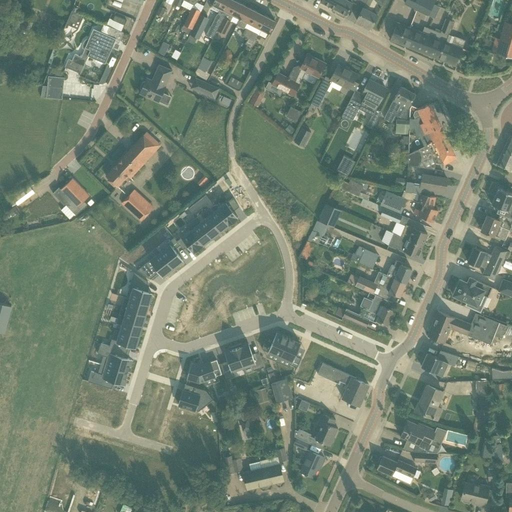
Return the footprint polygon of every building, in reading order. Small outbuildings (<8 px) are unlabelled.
[(166,22),(163,28),(168,31),(184,0),(172,0),(171,4),(174,5),(168,18),(166,17),(164,21),(166,22)] [(214,29),(217,30),(220,24),(231,0),(213,0),(212,3),(209,8),(218,13),(217,14),(220,16),(214,29)] [(231,0),(220,24),(217,30),(225,34),(231,22),(230,21),(230,20),(233,15),(240,19),(246,7),(233,0),(231,0)] [(321,0),(321,2),(335,10),(340,0),(321,0)] [(340,0),(335,10),(346,15),(350,6),(352,2),(353,0),(340,0)] [(357,0),(355,5),(362,8),(361,12),(356,20),(371,28),(375,19),(382,5),(385,6),(387,0),(376,0),(371,11),(363,8),(367,0),(357,0)] [(405,0),(404,3),(433,18),(439,7),(433,4),(435,0),(405,0)] [(156,14),(162,17),(166,10),(160,7),(156,14)] [(184,26),(192,30),(199,14),(200,11),(192,7),(184,26)] [(237,25),(244,29),(247,23),(254,26),(260,14),(246,7),(237,25)] [(189,35),(199,39),(209,19),(199,14),(192,30),(189,35)] [(267,34),(269,35),(270,33),(269,32),(275,21),(260,14),(254,26),(267,33),(267,34)] [(496,52),(496,53),(511,57),(511,14),(509,24),(504,22),(500,39),(496,52)] [(106,26),(109,27),(121,32),(126,20),(115,16),(113,20),(109,19),(106,26)] [(22,18),(18,28),(29,32),(33,22),(22,18)] [(430,29),(421,52),(455,66),(459,56),(465,41),(454,36),(451,44),(446,42),(449,34),(451,30),(454,22),(452,21),(446,19),(441,31),(441,30),(440,33),(430,29)] [(51,21),(50,24),(51,27),(54,28),(57,27),(58,24),(57,21),(54,20),(51,21)] [(390,40),(421,52),(430,29),(424,27),(422,32),(397,23),(394,31),(390,40)] [(67,63),(66,67),(80,74),(82,69),(83,67),(88,56),(96,59),(105,63),(112,46),(116,48),(118,44),(118,45),(123,33),(121,32),(109,27),(107,31),(108,36),(105,35),(93,29),(89,40),(87,39),(86,40),(84,41),(84,42),(83,44),(83,46),(83,48),(84,49),(83,51),(81,56),(75,54),(71,62),(69,60),(67,63)] [(242,35),(248,38),(251,32),(246,29),(242,35)] [(249,39),(247,42),(252,45),(254,41),(257,35),(251,32),(248,38),(249,39)] [(158,52),(164,55),(166,50),(160,47),(158,52)] [(228,49),(223,53),(227,60),(233,57),(228,49)] [(283,91),(293,96),(306,72),(317,78),(325,64),(307,54),(301,67),(299,66),(293,67),(288,78),(278,73),(272,85),(268,83),(265,88),(280,96),(283,91)] [(201,62),(198,68),(205,72),(208,66),(201,62)] [(141,90),(139,94),(148,98),(159,102),(159,101),(163,93),(166,87),(165,86),(172,71),(168,69),(159,65),(153,79),(154,79),(153,81),(152,80),(146,78),(145,81),(142,82),(140,87),(141,90)] [(316,95),(311,103),(317,106),(319,107),(323,98),(330,86),(333,80),(343,85),(349,88),(353,78),(354,79),(356,75),(338,65),(333,74),(331,79),(328,84),(322,81),(316,95)] [(40,97),(62,99),(63,79),(48,77),(47,86),(42,86),(40,97)] [(191,88),(214,98),(218,89),(195,78),(191,88)] [(231,78),(228,84),(239,90),(242,84),(231,78)] [(342,117),(351,122),(358,108),(372,115),(381,98),(386,89),(369,80),(361,96),(354,93),(342,117)] [(400,118),(406,118),(406,109),(408,105),(409,106),(410,102),(415,94),(401,86),(396,95),(391,105),(387,112),(400,118)] [(264,89),(260,95),(271,102),(275,95),(264,89)] [(230,105),(231,98),(224,96),(222,103),(230,105)] [(249,103),(257,107),(260,103),(251,98),(249,103)] [(311,103),(308,110),(313,113),(317,106),(311,103)] [(408,165),(418,167),(420,155),(430,159),(434,157),(436,163),(440,163),(443,162),(444,164),(456,158),(430,103),(417,109),(418,110),(415,112),(413,115),(415,118),(414,119),(410,119),(409,136),(409,144),(408,165)] [(287,116),(296,121),(300,112),(291,108),(287,116)] [(294,142),(303,147),(311,132),(302,127),(294,142)] [(106,176),(117,187),(127,176),(130,178),(160,145),(146,132),(106,176)] [(511,136),(510,135),(496,164),(505,168),(511,171),(511,136)] [(344,155),(337,169),(348,175),(356,160),(344,155)] [(413,186),(411,193),(416,194),(434,197),(429,196),(430,190),(445,192),(447,178),(436,177),(422,174),(420,188),(413,186)] [(61,210),(69,219),(74,215),(75,214),(76,215),(87,205),(84,201),(89,196),(72,178),(61,189),(59,187),(52,193),(64,205),(65,204),(66,205),(61,210)] [(397,179),(396,187),(403,188),(404,180),(397,179)] [(337,187),(358,196),(363,185),(350,180),(349,183),(340,180),(337,187)] [(12,202),(11,207),(16,204),(17,204),(18,206),(35,193),(30,186),(29,187),(29,186),(16,193),(15,194),(15,195),(16,197),(13,199),(14,201),(13,201),(12,202)] [(511,200),(511,193),(498,188),(491,204),(499,207),(510,212),(507,218),(511,219),(511,205),(510,205),(511,200)] [(380,205),(401,214),(406,200),(386,191),(380,205)] [(122,203),(141,221),(151,210),(132,192),(122,203)] [(413,214),(432,222),(438,210),(432,208),(434,197),(416,194),(414,199),(418,202),(418,203),(422,206),(420,211),(415,208),(413,214)] [(233,197),(217,210),(228,225),(230,223),(231,224),(236,221),(235,219),(237,218),(232,211),(239,206),(233,197)] [(380,215),(396,222),(400,214),(363,198),(360,205),(366,207),(366,206),(381,212),(380,215)] [(16,206),(8,212),(12,218),(20,212),(16,206)] [(208,208),(204,211),(220,231),(228,225),(217,210),(212,213),(208,208)] [(204,219),(199,223),(211,238),(220,231),(204,211),(200,214),(204,219)] [(322,213),(319,220),(334,227),(338,220),(322,213)] [(487,216),(481,230),(490,234),(494,236),(505,240),(509,231),(511,223),(511,219),(507,218),(501,215),(498,220),(496,219),(487,216)] [(344,222),(341,229),(366,239),(369,232),(344,222)] [(199,223),(191,230),(202,245),(211,238),(199,223)] [(405,226),(400,237),(422,246),(427,234),(417,230),(405,224),(405,226)] [(191,230),(176,241),(180,245),(183,249),(184,248),(187,251),(190,249),(193,252),(195,251),(196,252),(201,248),(200,247),(202,245),(191,230)] [(393,234),(388,245),(398,249),(408,253),(417,257),(422,246),(400,237),(393,234)] [(169,245),(160,252),(174,270),(175,269),(180,265),(179,264),(183,260),(174,249),(180,245),(176,241),(174,238),(167,243),(169,245)] [(474,247),(467,261),(479,266),(485,269),(482,275),(494,280),(496,274),(500,268),(504,258),(507,259),(510,253),(504,250),(495,246),(491,255),(474,247)] [(364,249),(358,263),(372,269),(378,255),(364,249)] [(160,252),(137,270),(150,279),(159,272),(160,274),(162,276),(166,273),(168,275),(173,271),(174,270),(160,252)] [(391,265),(387,275),(395,278),(406,283),(412,269),(403,266),(404,264),(396,260),(393,266),(391,265)] [(378,271),(373,283),(377,285),(376,288),(391,294),(400,297),(406,283),(395,278),(387,275),(378,271)] [(134,272),(126,298),(130,299),(148,304),(149,302),(150,302),(152,296),(151,296),(151,293),(147,292),(144,291),(147,281),(148,281),(134,272)] [(459,279),(452,295),(471,303),(469,307),(480,312),(481,312),(483,306),(478,304),(482,295),(487,298),(492,287),(468,276),(467,278),(469,278),(467,282),(459,279)] [(358,277),(355,286),(369,292),(373,294),(375,289),(376,288),(377,285),(373,283),(359,277),(358,277)] [(499,291),(511,296),(511,282),(503,279),(499,291)] [(364,298),(361,305),(363,306),(362,308),(376,314),(377,313),(379,314),(376,320),(378,321),(387,325),(394,311),(390,309),(393,302),(375,295),(373,300),(367,297),(366,299),(364,298)] [(130,299),(126,309),(145,315),(148,304),(130,299)] [(0,303),(0,332),(5,334),(12,307),(0,303)] [(332,315),(365,327),(369,319),(346,309),(345,311),(336,307),(332,315)] [(126,309),(123,320),(142,325),(145,315),(126,309)] [(446,339),(450,341),(452,336),(447,335),(450,328),(490,345),(491,343),(494,344),(497,337),(501,339),(504,332),(511,334),(511,326),(507,324),(507,326),(475,313),(471,324),(438,311),(427,336),(444,343),(446,339)] [(118,318),(116,323),(122,325),(120,330),(138,336),(142,325),(123,320),(118,318)] [(109,346),(126,352),(128,346),(131,346),(135,347),(136,345),(137,345),(139,339),(138,339),(138,336),(120,330),(117,341),(111,339),(109,346)] [(264,343),(261,348),(268,352),(280,357),(288,338),(287,337),(286,337),(283,336),(283,335),(282,335),(276,333),(274,336),(270,346),(264,343)] [(288,338),(280,357),(290,361),(289,364),(290,364),(297,367),(301,358),(294,355),(298,347),(300,343),(294,341),(294,340),(293,340),(290,339),(289,338),(288,338)] [(101,343),(98,354),(103,356),(107,357),(104,366),(127,372),(128,372),(128,371),(129,367),(131,360),(127,359),(125,358),(126,352),(109,346),(101,343)] [(235,346),(243,369),(252,366),(253,371),(264,367),(258,352),(252,354),(248,343),(241,346),(241,344),(235,346)] [(228,361),(220,364),(226,379),(234,376),(233,372),(243,369),(235,346),(229,348),(230,350),(224,351),(228,361)] [(427,353),(421,367),(430,371),(433,372),(433,371),(441,375),(440,374),(443,367),(444,368),(444,367),(443,367),(445,362),(452,365),(454,366),(458,357),(459,357),(460,357),(440,351),(439,351),(441,352),(438,358),(427,353)] [(192,364),(187,378),(199,382),(204,380),(217,375),(221,374),(216,360),(204,364),(203,364),(204,366),(199,368),(198,366),(197,366),(192,364)] [(318,372),(318,374),(331,380),(338,384),(339,381),(348,385),(342,398),(349,401),(359,406),(368,385),(355,379),(322,364),(318,372)] [(91,371),(88,381),(111,388),(113,382),(116,383),(123,385),(125,378),(126,378),(125,378),(127,374),(127,373),(127,372),(104,366),(102,374),(98,373),(91,371)] [(491,368),(492,379),(511,378),(511,370),(502,371),(491,368)] [(276,380),(273,372),(268,374),(270,382),(276,380)] [(271,383),(277,402),(293,398),(287,378),(271,383)] [(476,381),(476,412),(487,412),(487,381),(476,381)] [(415,411),(437,420),(441,410),(436,408),(443,392),(427,385),(419,402),(415,411)] [(183,391),(178,405),(198,411),(213,400),(206,391),(194,387),(192,394),(183,391)] [(265,388),(256,391),(258,399),(267,397),(265,388)] [(299,407),(307,410),(310,402),(302,399),(299,407)] [(335,420),(322,414),(317,424),(321,426),(315,439),(310,436),(311,434),(299,429),(298,431),(295,430),(294,436),(322,449),(324,443),(330,446),(337,428),(332,426),(335,420)] [(403,448),(413,451),(414,450),(438,452),(444,439),(434,435),(436,432),(419,424),(418,425),(416,424),(407,420),(400,437),(406,440),(403,448)] [(293,445),(305,451),(309,443),(297,438),(293,445)] [(277,456),(260,460),(261,468),(266,485),(283,481),(281,471),(279,464),(279,461),(287,459),(284,448),(276,450),(277,456)] [(481,457),(489,459),(491,451),(483,449),(481,457)] [(414,450),(413,451),(415,452),(414,462),(437,463),(438,453),(438,452),(414,450)] [(300,471),(313,477),(318,466),(320,467),(324,458),(309,451),(304,462),(300,471)] [(223,458),(227,474),(243,470),(240,458),(232,460),(231,456),(223,458)] [(379,463),(377,469),(392,475),(394,470),(405,474),(412,478),(416,469),(397,461),(397,462),(392,460),(382,456),(382,457),(380,456),(377,463),(379,463)] [(492,491),(496,492),(494,466),(489,467),(490,471),(487,471),(488,481),(492,481),(492,491)] [(243,472),(247,490),(266,485),(261,468),(243,472)] [(476,504),(484,506),(487,496),(489,487),(481,485),(480,487),(465,482),(463,489),(461,499),(462,499),(463,501),(469,503),(470,501),(476,502),(476,504)] [(445,487),(442,503),(451,505),(454,489),(445,487)] [(433,493),(427,496),(430,502),(436,498),(433,493)] [(122,503),(118,511),(128,511),(131,507),(122,503)]
